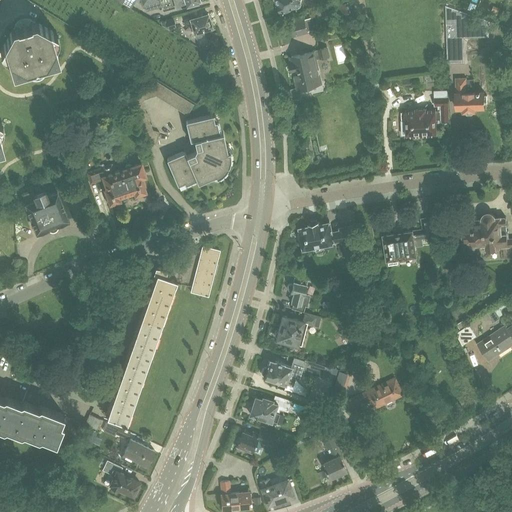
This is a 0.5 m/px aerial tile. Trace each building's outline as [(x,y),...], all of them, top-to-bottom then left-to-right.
[(162,7),(159,0),(120,0),(120,1),(131,7),(135,0),(141,0),(144,8),(146,7),(147,11),(162,7)] [(174,0),(177,8),(182,7),(186,6),(199,3),(199,1),(200,1),(201,0),(174,0)] [(277,0),(279,3),(277,4),(276,7),(277,10),(279,11),(281,10),(282,11),(290,8),(291,7),(295,5),(298,6),(301,4),(302,1),(301,0),(277,0)] [(348,3),(340,5),(343,15),(350,13),(348,3)] [(333,4),(316,9),(319,18),(336,13),(333,4)] [(487,19),(458,10),(445,5),(446,23),(447,62),(464,62),(463,35),(487,34),(487,19)] [(197,15),(184,19),(186,26),(192,24),(196,38),(205,35),(203,30),(212,27),(211,26),(213,26),(211,20),(210,20),(208,14),(198,17),(197,15)] [(294,35),(307,31),(316,29),(312,17),(302,20),(301,18),(292,20),(293,22),(291,23),(293,30),(294,35)] [(45,63),(53,60),(57,53),(54,42),(52,35),(53,33),(56,34),(57,33),(36,22),(35,22),(30,19),(28,18),(25,18),(20,19),(17,21),(16,23),(13,29),(1,50),(2,50),(3,47),(6,49),(8,56),(11,67),(12,67),(12,66),(19,70),(19,71),(27,68),(29,70),(30,69),(29,69),(30,67),(41,64),(43,65),(44,66),(45,63)] [(169,29),(176,27),(173,18),(167,20),(167,19),(161,21),(162,24),(169,29)] [(293,60),(290,61),(292,70),(295,70),(299,86),(299,87),(302,86),(320,82),(319,74),(320,72),(319,69),(318,68),(315,58),(328,55),(326,47),(319,49),(319,50),(314,51),(292,56),(293,60)] [(474,78),(466,79),(466,77),(460,77),(460,81),(456,81),(457,108),(463,108),(463,111),(464,111),(464,112),(467,115),(471,114),(474,112),(474,111),(475,111),(475,107),(484,107),(484,103),(487,103),(486,95),(484,95),(483,91),(475,91),(474,78)] [(153,130),(142,101),(144,100),(156,96),(187,115),(195,103),(158,81),(124,93),(146,147),(156,143),(159,132),(153,130)] [(432,133),(436,132),(435,119),(441,119),(441,121),(449,121),(448,97),(435,97),(435,105),(439,105),(439,110),(426,110),(426,109),(415,109),(415,111),(401,111),(401,120),(403,120),(403,121),(406,121),(406,123),(407,124),(407,133),(410,133),(411,135),(415,135),(416,133),(427,133),(428,134),(431,134),(432,133)] [(223,146),(226,145),(223,132),(220,133),(217,121),(212,122),(210,116),(213,116),(213,114),(187,120),(186,123),(191,143),(188,150),(168,158),(167,160),(178,185),(179,184),(178,181),(183,179),(185,184),(197,179),(198,182),(210,177),(209,174),(214,172),(217,177),(219,176),(223,173),(226,169),(228,167),(229,165),(230,163),(230,158),(231,157),(230,153),(230,150),(225,152),(223,146)] [(125,168),(118,171),(114,172),(111,165),(87,173),(91,183),(104,179),(107,188),(105,189),(106,192),(104,193),(107,202),(109,201),(110,204),(120,200),(119,197),(127,195),(135,192),(135,195),(146,191),(145,188),(147,188),(144,179),(142,180),(141,178),(146,176),(141,163),(132,166),(131,165),(130,164),(129,164),(128,164),(127,164),(126,165),(125,165),(125,166),(125,167),(125,168)] [(37,231),(47,227),(68,219),(57,190),(46,194),(45,190),(34,194),(32,189),(22,193),(26,202),(25,203),(31,217),(37,231)] [(481,215),(481,218),(467,219),(467,226),(466,227),(462,228),(461,228),(460,228),(459,229),(459,230),(459,231),(459,233),(460,234),(462,237),(462,236),(464,245),(465,245),(465,246),(466,247),(466,248),(468,248),(470,249),(472,248),(473,248),(474,247),(475,245),(475,244),(485,243),(485,248),(486,248),(486,250),(496,249),(496,247),(504,246),(505,258),(511,257),(511,237),(507,238),(505,223),(506,222),(505,216),(495,217),(494,216),(494,214),(493,213),(492,212),(490,212),(489,211),(487,211),(486,212),(484,212),(483,213),(482,214),(481,215)] [(384,234),(388,259),(389,259),(389,264),(398,262),(398,261),(406,259),(406,256),(416,255),(415,246),(423,245),(422,238),(429,237),(430,240),(437,239),(435,216),(422,218),(423,229),(413,230),(403,231),(402,229),(394,230),(394,232),(384,234)] [(354,240),(351,226),(340,228),(340,230),(331,232),(329,221),(320,223),(320,221),(309,223),(309,225),(300,227),(300,229),(299,231),(300,238),(302,239),(304,247),(313,245),(314,247),(317,249),(322,248),(325,245),(324,243),(342,239),(343,242),(354,240)] [(202,248),(199,257),(217,262),(220,250),(202,246),(202,248)] [(214,273),(217,262),(199,257),(196,269),(214,273)] [(173,287),(174,287),(175,284),(177,279),(166,275),(166,268),(154,266),(152,273),(153,273),(152,277),(154,278),(106,415),(122,421),(122,422),(126,423),(127,420),(126,420),(173,287)] [(211,285),(214,273),(196,269),(193,280),(211,285)] [(304,294),(306,284),(308,279),(296,277),(295,281),(293,281),(293,283),(292,283),(291,283),(290,283),(289,284),(288,284),(288,285),(287,287),(287,288),(288,288),(288,289),(289,290),(291,291),(290,294),(293,295),(291,301),(293,302),(292,307),(304,310),(305,306),(307,306),(309,295),(304,294)] [(211,285),(193,280),(192,286),(190,292),(208,296),(211,285)] [(505,300),(494,308),(500,318),(511,310),(505,300)] [(275,332),(275,333),(275,334),(275,335),(276,336),(277,336),(277,338),(296,343),(300,331),(304,332),(307,324),(307,322),(314,323),(316,316),(305,313),(303,320),(302,320),(283,315),(279,329),(278,329),(277,329),(276,330),(275,331),(275,332)] [(463,320),(457,324),(460,329),(466,325),(463,320)] [(469,324),(456,333),(462,345),(477,336),(469,324)] [(489,361),(511,345),(511,335),(507,327),(505,324),(476,343),(489,361)] [(440,373),(430,378),(435,389),(436,389),(435,388),(441,385),(445,392),(450,389),(451,390),(450,390),(451,391),(465,384),(464,383),(462,379),(458,373),(466,369),(467,369),(458,351),(443,359),(446,365),(449,372),(442,376),(440,373)] [(264,367),(262,372),(264,375),(264,376),(293,385),(296,378),(298,378),(301,371),(322,378),(323,373),(329,375),(331,367),(305,358),(305,359),(294,356),(291,365),(284,363),(284,362),(275,360),(270,358),(268,366),(267,365),(267,367),(264,367)] [(338,364),(340,368),(348,365),(345,360),(338,364)] [(338,369),(331,367),(329,375),(335,377),(338,369)] [(33,382),(39,384),(43,372),(38,370),(33,382)] [(39,384),(44,386),(49,375),(43,372),(39,384)] [(49,375),(44,386),(50,389),(54,377),(49,375)] [(50,389),(55,391),(60,379),(54,377),(50,389)] [(392,400),(392,398),(402,393),(394,377),(346,400),(352,412),(359,409),(355,402),(368,396),(373,407),(384,402),(387,403),(392,400)] [(66,381),(60,379),(55,391),(61,393),(66,381)] [(61,393),(67,395),(71,383),(66,381),(61,393)] [(72,397),(77,385),(71,383),(67,395),(72,397)] [(72,397),(78,400),(82,388),(77,385),(72,397)] [(78,400),(83,402),(88,390),(82,388),(78,400)] [(83,402),(89,404),(94,392),(88,390),(83,402)] [(99,394),(94,392),(89,404),(94,406),(99,394)] [(277,401),(266,398),(263,397),(262,399),(255,397),(253,405),(249,407),(248,409),(250,412),(250,413),(262,417),(262,419),(268,421),(268,419),(270,420),(271,419),(276,421),(279,412),(274,410),(276,407),(288,411),(292,399),(279,395),(277,401)] [(59,433),(76,440),(83,422),(65,415),(62,422),(60,422),(63,413),(58,411),(57,414),(40,407),(40,409),(23,402),(22,404),(5,398),(5,400),(0,397),(0,422),(14,428),(15,426),(31,432),(32,430),(56,440),(59,433)] [(307,418),(314,420),(314,419),(323,410),(311,406),(307,418)] [(107,421),(104,420),(91,414),(89,413),(84,423),(99,429),(100,425),(104,427),(107,421)] [(320,431),(314,419),(314,420),(301,434),(304,439),(320,431)] [(118,426),(115,432),(127,437),(129,431),(118,426)] [(259,427),(257,433),(253,431),(252,433),(242,430),(236,444),(244,446),(243,448),(251,451),(256,439),(270,445),(272,440),(275,433),(259,427)] [(322,462),(328,474),(329,478),(347,470),(340,454),(341,454),(331,431),(321,435),(332,457),(322,462)] [(122,453),(120,458),(136,465),(138,461),(147,465),(154,450),(130,438),(122,453)] [(133,494),(139,481),(120,472),(123,467),(107,460),(103,470),(110,473),(110,474),(114,476),(111,483),(112,484),(112,485),(118,488),(118,487),(133,494)] [(269,478),(260,481),(267,504),(293,495),(285,473),(269,478)] [(238,507),(251,506),(250,490),(231,492),(230,479),(221,480),(222,493),(221,494),(223,508),(222,508),(222,509),(233,508),(234,510),(238,509),(238,507)]
